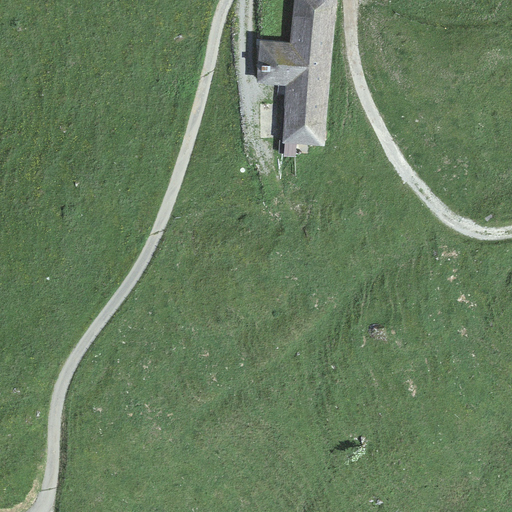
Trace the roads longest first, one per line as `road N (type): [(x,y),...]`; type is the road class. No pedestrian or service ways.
road 1 (track): [(226,0),(167,205),(130,278),(68,368),(39,511)]
road 2 (track): [(511,231),(460,225),(404,168),(358,78),(349,0)]
